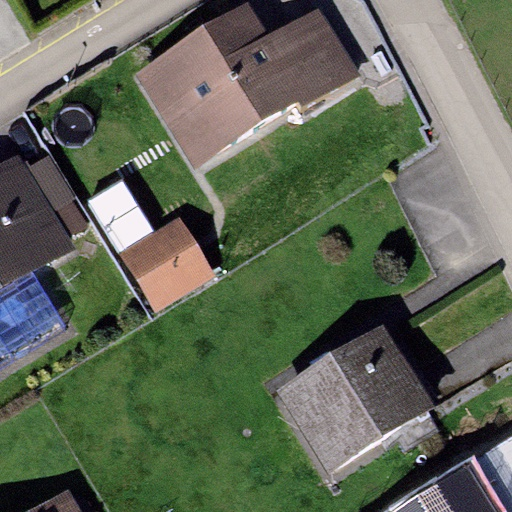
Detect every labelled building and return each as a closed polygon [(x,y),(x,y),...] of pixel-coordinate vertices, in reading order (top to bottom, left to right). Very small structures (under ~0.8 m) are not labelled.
[(195,174),(359,74),(318,7),(269,36),(249,3),(134,73),(195,174)] [(17,155),(0,164),(0,292),(74,248),(17,155)] [(180,216),(118,253),(154,311),(215,274),(180,216)] [(383,324),(276,390),(328,473),(435,408),(383,324)] [(511,511),(511,448),(471,474),(469,471),(403,511),(511,511)]
